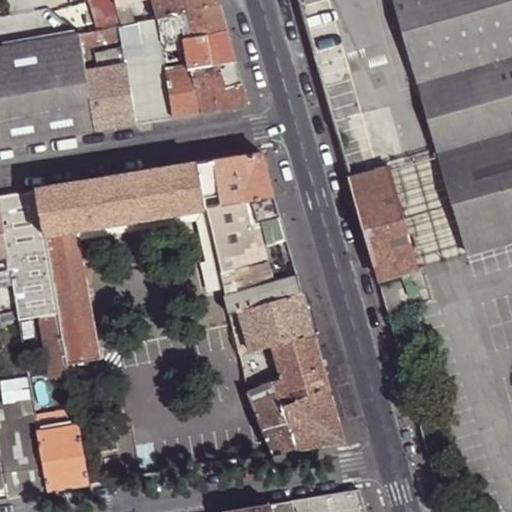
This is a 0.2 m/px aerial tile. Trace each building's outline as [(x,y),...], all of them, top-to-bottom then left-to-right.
[(88,0),(95,33),(120,29),(124,28),(119,7),(116,0),(88,0)] [(153,0),(159,18),(161,18),(180,13),(220,4),(218,0),(153,0)] [(511,0),(394,0),(418,84),(511,57),(511,0)] [(225,21),(220,4),(180,13),(185,38),(227,30),(225,21)] [(127,5),(119,7),(124,28),(133,25),(127,5)] [(185,38),(180,13),(161,18),(164,44),(184,40),(184,39),(185,38)] [(131,97),(136,123),(152,121),(175,118),(168,70),(167,64),(164,44),(161,18),(159,18),(133,25),(124,28),(120,29),(122,43),(126,66),(131,97)] [(95,33),(82,34),(84,50),(122,43),(120,29),(95,33)] [(233,48),(227,30),(185,38),(184,39),(184,40),(187,59),(189,59),(190,66),(190,68),(191,68),(236,60),(233,48)] [(0,147),(97,131),(88,72),(84,50),(82,34),(0,49),(0,147)] [(511,57),(418,84),(438,154),(511,133),(511,57)] [(244,87),(236,60),(191,68),(202,113),(249,105),(244,87)] [(88,72),(97,131),(136,123),(131,97),(126,66),(88,72)] [(168,70),(175,118),(202,113),(191,68),(190,68),(190,66),(168,70)] [(511,133),(438,154),(466,254),(511,241),(511,133)] [(262,154),(198,164),(203,198),(218,196),(221,207),(275,198),(270,180),(262,154)] [(388,168),(417,269),(444,261),(466,254),(438,154),(416,160),(388,168)] [(203,198),(198,164),(38,191),(45,237),(63,234),(76,231),(206,209),(203,198)] [(350,180),(378,280),(417,269),(388,168),(350,180)] [(45,237),(38,191),(0,196),(0,208),(11,271),(18,311),(19,320),(41,317),(59,314),(49,257),(45,237)] [(218,196),(203,198),(206,209),(221,207),(218,196)] [(286,234),(275,198),(221,207),(206,209),(208,218),(214,242),(222,275),(266,265),(262,248),(288,242),(286,234)] [(0,272),(11,271),(0,208),(0,272)] [(208,218),(206,209),(76,231),(78,242),(197,221),(208,218)] [(214,242),(208,218),(197,221),(214,295),(226,292),(223,285),(222,275),(214,242)] [(78,242),(76,231),(63,234),(65,250),(61,255),(49,257),(59,314),(68,365),(101,360),(78,242)] [(63,234),(45,237),(49,257),(61,255),(65,250),(63,234)] [(294,264),(288,242),(262,248),(266,265),(268,274),(223,285),(226,292),(226,298),(298,277),(294,264)] [(268,274),(266,265),(222,275),(223,285),(268,274)] [(303,294),(298,277),(226,298),(231,316),(303,294)] [(310,319),(303,294),(231,316),(233,324),(243,320),(251,347),(252,350),(313,332),(310,319)] [(52,379),(70,377),(68,365),(59,314),(41,317),(52,379)] [(314,334),(313,332),(252,350),(253,353),(274,347),(314,334)] [(323,366),(314,334),(274,347),(283,379),(271,383),(275,394),(298,450),(345,442),(339,423),(332,397),(323,366)] [(37,418),(50,415),(43,376),(29,378),(33,397),(37,418)] [(271,383),(247,390),(251,404),(275,394),(271,383)] [(275,394),(251,404),(254,411),(273,454),(298,450),(275,394)] [(25,420),(37,418),(33,397),(21,398),(25,420)] [(39,433),(59,429),(56,414),(50,415),(37,418),(39,433)] [(5,473),(45,467),(39,433),(37,418),(25,420),(0,423),(0,454),(1,458),(4,463),(5,473)] [(50,491),(89,484),(78,425),(59,429),(39,433),(45,467),(50,491)] [(0,499),(10,498),(5,473),(4,463),(1,458),(0,454),(0,499)] [(10,498),(50,491),(45,467),(5,473),(10,498)] [(307,499),(291,502),(293,511),(365,511),(359,490),(307,499)] [(293,511),(291,502),(270,505),(272,511),(293,511)]
